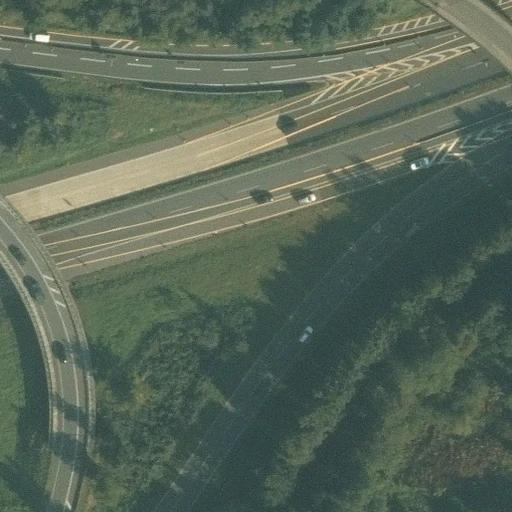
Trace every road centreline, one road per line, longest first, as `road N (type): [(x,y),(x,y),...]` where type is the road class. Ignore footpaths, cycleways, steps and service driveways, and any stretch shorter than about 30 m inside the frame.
road 1 (motorway): [(511,49),(322,118),(0,213)]
road 2 (motorway): [(0,265),(511,105)]
road 3 (motorway): [(511,25),(311,68),(197,72),(0,52)]
road 4 (motorway): [(172,511),(305,325),(370,252),(511,143)]
road 5 (motorway): [(62,511),(75,431),(71,358),(47,286),(0,214)]
